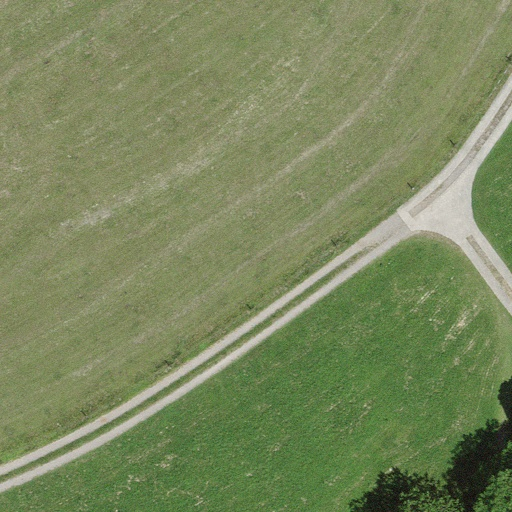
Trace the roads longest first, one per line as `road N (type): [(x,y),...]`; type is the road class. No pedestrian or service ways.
road 1 (track): [(442,197),(129,415),(0,478)]
road 2 (residential): [(511,288),(442,197),(511,94)]
